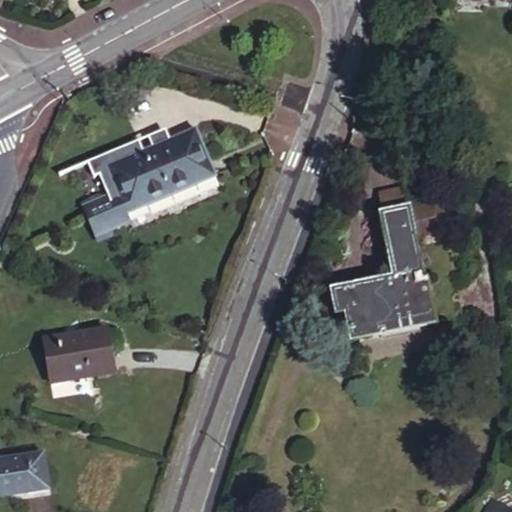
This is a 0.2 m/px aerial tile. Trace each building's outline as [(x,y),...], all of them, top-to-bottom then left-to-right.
[(194,128),(109,166),(120,190),(129,211),(130,211),(215,174),(194,128)] [(381,213),(406,209),(403,189),(377,194),(381,213)] [(129,211),(120,190),(99,199),(85,205),(99,236),(134,220),(130,211),(129,211)] [(83,200),(85,205),(99,199),(97,194),(83,200)] [(407,210),(411,237),(438,232),(444,223),(442,212),(433,206),(407,210)] [(407,210),(406,209),(381,213),(393,281),(341,291),(346,322),(350,344),(432,327),(423,279),(419,281),(411,237),(407,210)] [(346,322),(341,291),(332,293),(338,324),(346,322)] [(106,328),(45,337),(51,381),(112,371),(106,328)] [(0,497),(48,490),(43,455),(0,461),(0,497)] [(511,511),(511,510),(499,502),(492,511),(511,511)]
